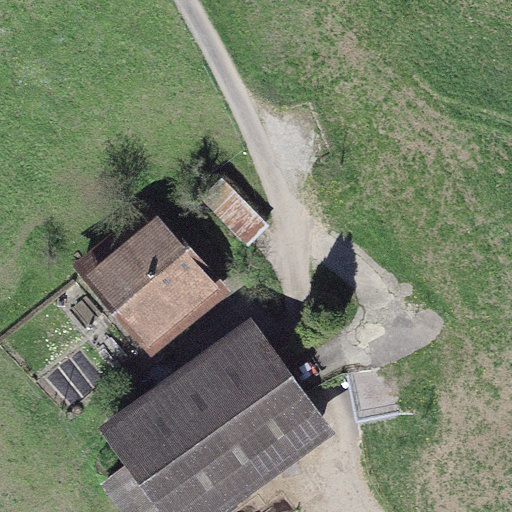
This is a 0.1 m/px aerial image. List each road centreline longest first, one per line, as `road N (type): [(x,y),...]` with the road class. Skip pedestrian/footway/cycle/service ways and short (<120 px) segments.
road 1 (residential): [(180,0),(242,99),(305,278),(351,511)]
road 2 (track): [(325,379),(277,342),(187,228),(135,196),(69,181),(0,118)]
